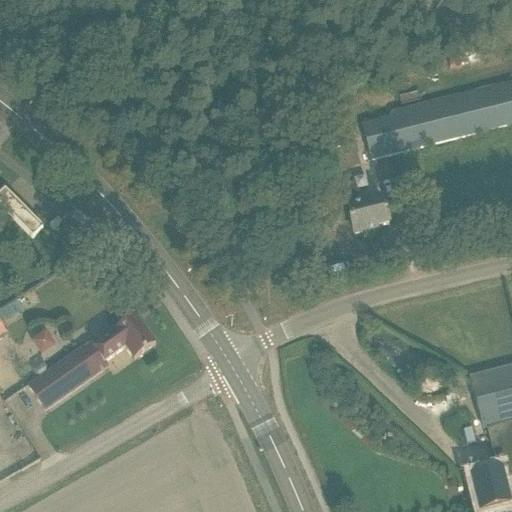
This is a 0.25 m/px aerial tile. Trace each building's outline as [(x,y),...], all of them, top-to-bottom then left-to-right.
[(118,0),(122,9),(141,2),(143,1),(142,0),(118,0)] [(136,84),(132,76),(122,82),(127,90),(136,84)] [(511,88),(362,126),(371,161),(511,125),(511,88)] [(354,186),(341,189),(354,237),(376,231),(375,228),(388,225),(381,198),(359,204),(354,186)] [(6,196),(0,201),(0,210),(31,246),(42,236),(6,196)] [(42,250),(59,271),(71,261),(54,240),(42,250)] [(135,318),(118,329),(113,333),(114,334),(94,348),(90,343),(27,387),(44,412),(108,367),(104,363),(125,349),(133,361),(155,346),(135,318)] [(43,356),(57,345),(44,330),(30,342),(43,356)] [(511,368),(479,377),(470,379),(482,430),(488,428),(499,473),(471,480),(479,511),(482,511),(509,505),(503,481),(511,478),(511,425),(511,422),(511,368)]
